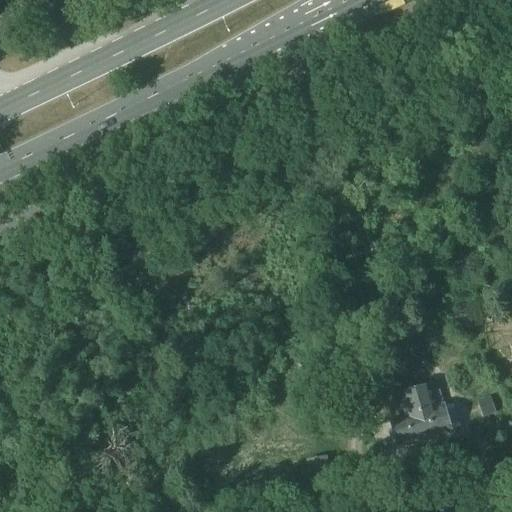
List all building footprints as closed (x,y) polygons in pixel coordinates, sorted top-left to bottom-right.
[(215,150),(212,152),(208,154),(212,162),(219,158),(215,150)] [(454,315),(453,327),(467,329),(468,316),(454,315)] [(433,394),(432,388),(400,397),(406,418),(391,422),(399,448),(450,433),(450,431),(459,428),(453,406),(443,409),(438,392),(433,394)] [(496,414),(490,398),(477,402),(483,419),(496,414)] [(326,458),(306,462),(310,484),(330,480),(326,458)]
